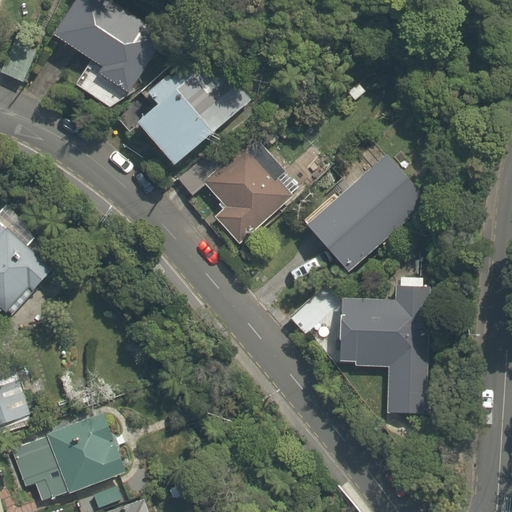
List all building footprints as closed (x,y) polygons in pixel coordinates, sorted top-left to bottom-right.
[(73,0),(51,35),(100,66),(96,73),(127,92),(165,33),(113,0),(73,0)] [(2,72),(23,82),(37,52),(30,48),(32,43),(18,36),(2,72)] [(347,90),(355,100),(368,89),(360,79),(347,90)] [(221,149),(182,102),(144,134),(183,181),(221,149)] [(257,175),(250,166),(214,196),(224,208),(215,215),(237,244),(331,170),(305,137),(257,175)] [(354,275),(429,201),(387,158),(312,233),(354,275)] [(0,315),(32,307),(62,274),(43,199),(0,210),(0,315)] [(289,316),(302,332),(338,304),(325,287),(289,316)] [(393,308),(342,304),(337,371),(388,375),(385,416),(423,419),(433,295),(394,292),(393,308)] [(11,448),(24,490),(39,485),(44,502),(143,474),(126,414),(11,448)] [(0,511),(12,511),(2,470),(0,470),(0,511)] [(153,511),(149,498),(105,511),(153,511)]
